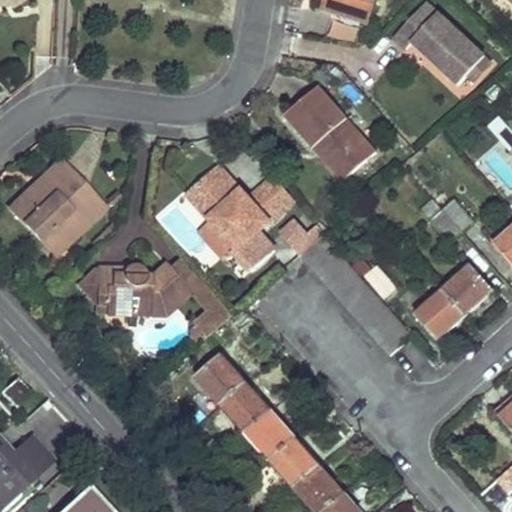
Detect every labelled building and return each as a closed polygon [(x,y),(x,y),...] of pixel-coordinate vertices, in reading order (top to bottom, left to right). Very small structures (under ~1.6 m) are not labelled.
[(328,0),(326,11),(367,24),(375,0),(328,0)] [(420,1),(390,38),(404,49),(409,43),(427,58),(431,53),(442,62),(438,67),(457,82),(466,71),(482,51),(420,1)] [(489,56),(482,51),(466,71),(472,76),(489,56)] [(431,53),(427,58),(438,67),(442,62),(431,53)] [(317,148),(332,164),(346,180),(374,155),(316,90),(282,121),(310,153),(317,148)] [(317,148),(310,153),(340,186),(346,180),(332,164),(317,148)] [(10,211),(25,226),(39,242),(51,231),(66,247),(105,209),(61,163),(10,211)] [(239,198),(215,171),(211,175),(235,201),(239,198)] [(251,241),(281,214),(261,191),(246,205),(239,198),(235,201),(211,175),(185,198),(235,254),(227,261),(245,281),(268,260),(251,241)] [(281,214),(294,203),(274,181),(261,191),(281,214)] [(444,210),(464,233),(474,223),(455,201),(444,210)] [(464,233),(444,210),(430,222),(440,233),(450,244),(464,233)] [(293,250),(307,238),(294,224),(280,236),(293,250)] [(511,228),(494,245),(511,265),(511,228)] [(301,256),(323,236),(317,229),(307,238),(293,250),(299,257),(301,256)] [(39,242),(54,257),(66,247),(51,231),(39,242)] [(311,267),(333,247),(323,236),(301,256),(311,267)] [(321,278),(343,258),(333,247),(311,267),(321,278)] [(353,269),(343,258),(321,278),(330,288),(353,269)] [(152,275),(147,274),(147,273),(147,271),(145,267),(143,264),(139,262),(137,261),(134,261),(130,262),(125,265),(123,268),(122,271),(122,273),(122,281),(114,280),(114,273),(97,272),(97,284),(96,306),(106,307),(105,317),(162,320),(189,296),(179,285),(163,266),(152,275)] [(386,301),(392,296),(398,291),(378,267),(366,277),(386,301)] [(443,291),(466,318),(485,301),(483,298),(491,291),(470,267),(443,291)] [(363,281),(353,269),(330,288),(340,300),(363,281)] [(97,272),(88,284),(97,284),(97,272)] [(192,273),(179,285),(189,296),(206,315),(219,303),(192,273)] [(368,287),(363,281),(340,300),(351,312),(373,292),(368,287)] [(83,291),(96,306),(97,284),(88,284),(83,291)] [(445,337),(466,318),(443,291),(416,316),(437,339),(442,334),(444,336),(445,337)] [(383,303),(373,292),(351,312),(361,323),(383,303)] [(204,317),(216,331),(231,318),(219,303),(206,315),(204,317)] [(393,315),(383,303),(361,323),(370,334),(393,315)] [(403,326),(393,315),(370,334),(381,346),(403,326)] [(202,340),(203,342),(216,331),(204,317),(191,328),(202,340)] [(413,337),(403,326),(381,346),(390,356),(413,337)] [(202,340),(191,328),(190,342),(194,347),(202,340)] [(193,381),(219,409),(247,385),(228,364),(226,366),(219,358),(193,381)] [(32,395),(17,378),(2,392),(16,409),(32,395)] [(219,409),(243,437),(268,414),(260,405),(263,403),(247,385),(219,409)] [(511,404),(509,407),(507,405),(505,403),(495,412),(511,431),(511,404)] [(243,437),(268,464),(296,440),(276,418),(273,420),(268,414),(243,437)] [(0,508),(53,461),(32,438),(13,456),(0,441),(0,508)] [(268,464),(293,491),(318,469),(311,462),(312,461),(313,459),(296,440),(268,464)] [(293,491),(311,511),(325,511),(344,495),(325,474),(323,476),(318,469),(293,491)] [(109,511),(105,507),(89,489),(63,511),(109,511)] [(325,511),(359,511),(344,495),(325,511)]
